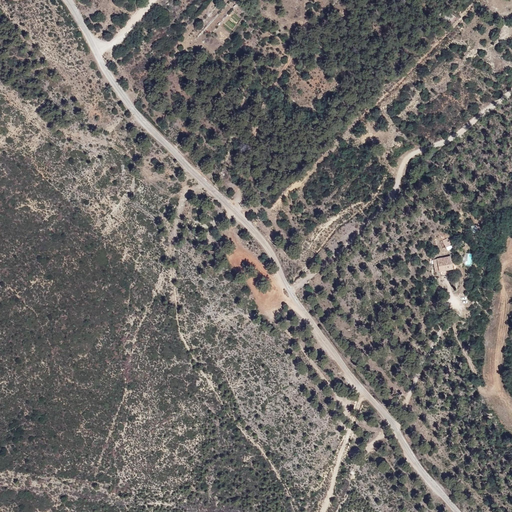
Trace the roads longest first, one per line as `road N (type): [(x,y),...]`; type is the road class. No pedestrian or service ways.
road 1 (unclassified): [(457,511),(338,359),(253,228),(148,127),(64,0)]
road 2 (track): [(511,87),(450,139),(404,158),(394,193),(356,241),(294,290)]
